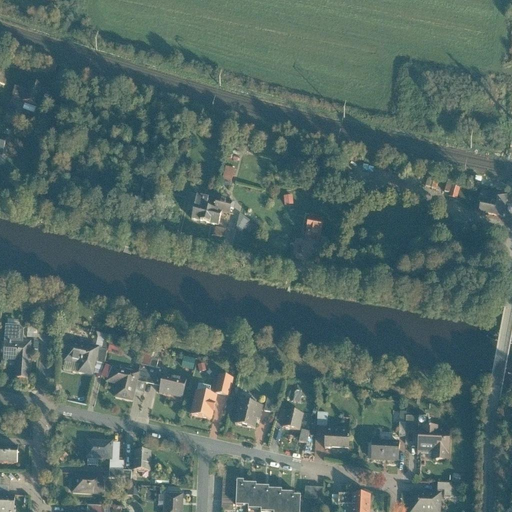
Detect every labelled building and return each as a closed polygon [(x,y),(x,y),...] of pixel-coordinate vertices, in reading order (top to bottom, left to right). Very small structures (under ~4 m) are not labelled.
[(16,85),(12,97),(37,106),(39,98),(42,91),(29,86),(28,89),(16,85)] [(225,180),(234,182),(237,169),(228,167),(225,180)] [(450,197),(459,200),(462,188),(454,186),(450,197)] [(477,215),(488,217),(495,218),(503,219),(507,198),(492,196),(490,206),(479,204),(477,215)] [(189,223),(199,225),(218,228),(221,214),(202,211),(203,201),(193,199),(192,209),(189,223)] [(304,241),(319,243),(323,221),(308,218),(304,241)] [(251,222),(245,228),(253,235),(258,228),(251,222)] [(455,223),(453,234),(465,236),(467,224),(455,223)] [(5,342),(23,342),(23,329),(19,329),(19,323),(6,323),(5,342)] [(5,342),(4,342),(3,362),(16,363),(15,381),(31,381),(33,343),(23,342),(5,342)] [(100,348),(68,342),(64,363),(81,366),(79,375),(94,378),(97,364),(100,350),(100,348)] [(123,346),(112,342),(108,352),(119,357),(123,346)] [(106,352),(100,350),(97,364),(104,365),(106,352)] [(196,362),(184,359),(182,370),(194,373),(196,362)] [(142,366),(140,375),(139,383),(157,387),(161,370),(142,366)] [(136,395),(139,383),(140,375),(110,368),(106,385),(119,388),(116,401),(134,405),(136,395)] [(163,377),(159,394),(182,399),(186,382),(163,377)] [(219,377),(214,397),(217,398),(229,400),(233,380),(219,377)] [(212,423),(217,398),(214,397),(195,393),(189,418),(212,423)] [(303,395),(296,393),(293,404),(300,406),(303,395)] [(276,403),(266,400),(264,412),(273,414),(276,403)] [(233,426),(254,431),(257,421),(259,422),(263,409),(239,403),(233,426)] [(283,428),(299,431),(302,416),(285,412),(283,428)] [(316,427),(327,428),(327,414),(317,414),(316,427)] [(421,429),(428,429),(428,418),(405,418),(405,432),(418,433),(421,433),(421,429)] [(349,430),(326,429),(325,452),(349,452),(349,430)] [(421,433),(418,433),(418,455),(431,456),(431,462),(448,463),(448,456),(449,456),(450,429),(428,429),(421,429),(421,433)] [(309,434),(301,432),(299,445),(307,446),(309,434)] [(113,443),(87,442),(86,462),(109,463),(113,463),(113,445),(113,443)] [(399,442),(371,442),(371,463),(399,463),(399,442)] [(120,445),(113,445),(113,463),(109,463),(109,470),(124,471),(124,463),(120,463),(120,445)] [(18,448),(0,447),(0,464),(18,465),(18,448)] [(151,453),(132,453),(132,473),(151,473),(151,453)] [(105,476),(71,475),(71,497),(104,497),(105,476)] [(462,478),(454,476),(453,484),(461,486),(462,478)] [(235,506),(235,508),(248,508),(248,487),(243,487),(243,483),(235,483),(235,489),(235,494),(235,500),(235,506)] [(437,485),(436,493),(442,493),(442,500),(451,500),(451,485),(437,485)] [(248,508),(248,511),(260,511),(261,490),(256,490),(256,487),(248,487),(248,508)] [(167,495),(164,495),(163,511),(183,511),(184,494),(179,494),(179,489),(168,489),(167,495)] [(324,490),(306,489),(305,500),(323,501),(324,490)] [(260,511),(273,511),(274,493),(268,493),(269,490),(261,490),(260,511)] [(273,511),(286,511),(287,496),(281,496),(281,493),(274,493),(273,511)] [(441,511),(442,500),(442,493),(436,493),(411,493),(410,511),(441,511)] [(15,511),(16,497),(2,496),(0,511),(15,511)] [(286,511),(299,511),(299,499),(294,499),(294,496),(287,496),(286,511)] [(369,511),(370,498),(339,497),(339,507),(349,507),(349,511),(369,511)]
